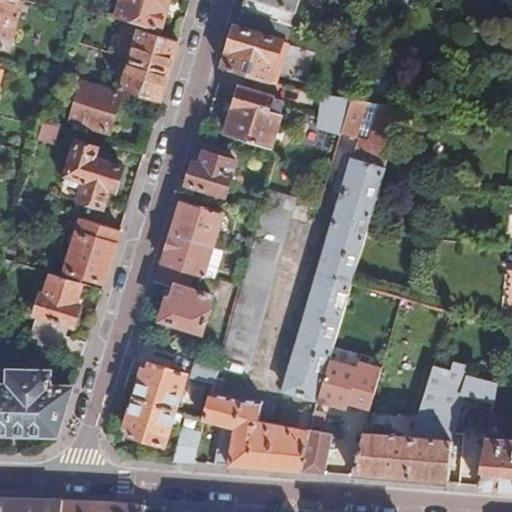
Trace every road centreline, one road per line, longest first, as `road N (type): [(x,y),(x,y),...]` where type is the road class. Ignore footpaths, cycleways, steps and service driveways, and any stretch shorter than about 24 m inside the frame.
road 1 (residential): [(223,0),(76,475)]
road 2 (unclassified): [(494,506),(76,475)]
